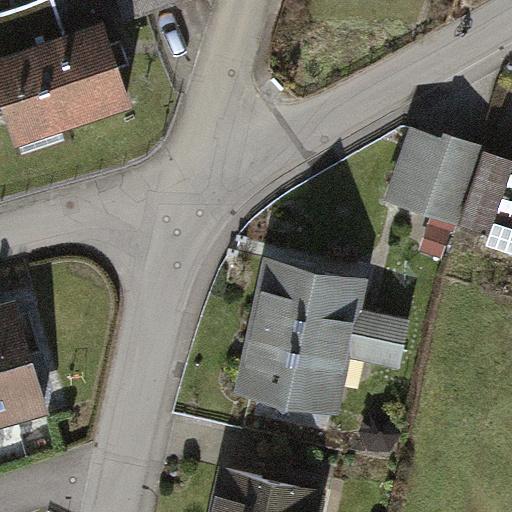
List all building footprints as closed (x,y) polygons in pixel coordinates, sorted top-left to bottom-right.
[(60,0),(3,0),(0,1),(0,73),(18,134),(137,100),(112,15),(69,28),(60,0)] [(132,0),(136,9),(162,0),(132,0)] [(511,160),(511,154),(415,122),(390,198),(488,231),(511,160)] [(511,196),(500,236),(511,240),(511,196)] [(378,267),(268,248),(244,385),(341,402),(351,345),(405,354),(411,318),(370,311),(378,267)] [(18,306),(0,310),(0,417),(46,404),(18,306)] [(316,511),(323,479),(226,462),(217,511),(316,511)]
